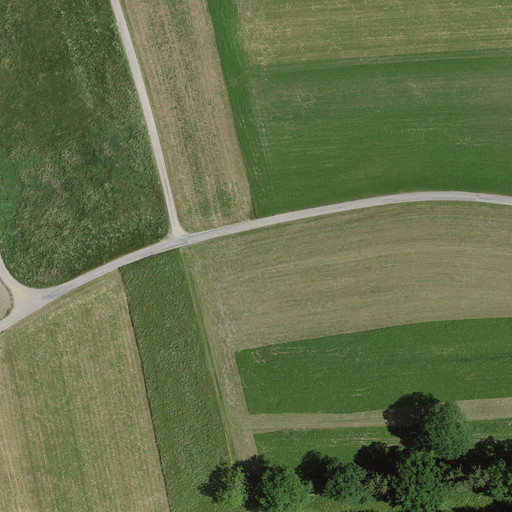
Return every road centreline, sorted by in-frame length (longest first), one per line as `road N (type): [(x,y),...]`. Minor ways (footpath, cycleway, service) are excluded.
road 1 (residential): [(511,201),(418,195),(197,236),(100,271),(0,324)]
road 2 (track): [(179,241),(114,0)]
